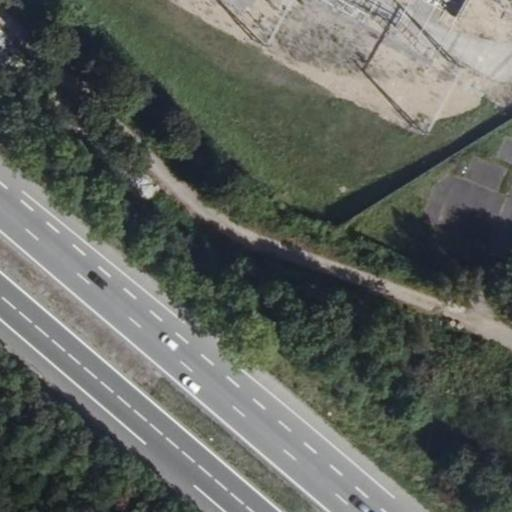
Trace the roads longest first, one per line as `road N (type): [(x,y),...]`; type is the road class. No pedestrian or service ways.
road 1 (unclassified): [(0,13),(213,221),(275,255),(412,289),(511,337)]
road 2 (trunk): [(354,511),(0,206)]
road 3 (trunk): [(0,295),(251,511)]
